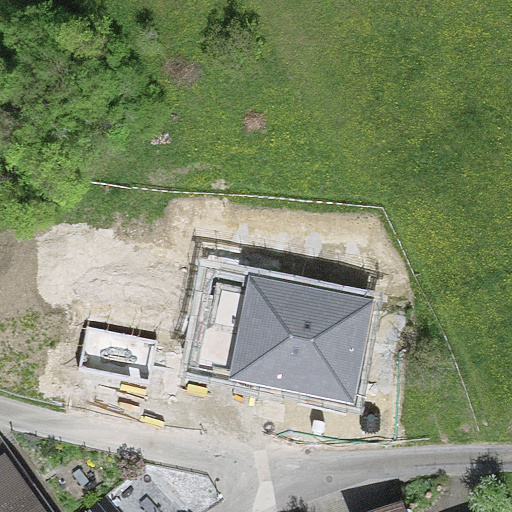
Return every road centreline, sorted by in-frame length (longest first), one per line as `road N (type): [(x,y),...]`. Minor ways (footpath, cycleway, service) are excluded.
road 1 (residential): [(0,406),(139,441),(297,466),(245,511)]
road 2 (track): [(297,466),(511,463)]
